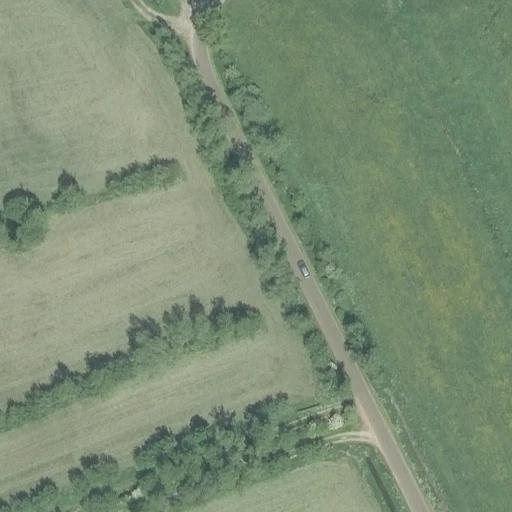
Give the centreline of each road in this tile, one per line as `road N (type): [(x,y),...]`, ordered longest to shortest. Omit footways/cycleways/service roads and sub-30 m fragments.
road 1 (unclassified): [(418,511),(210,86),(198,34),(214,0)]
road 2 (track): [(71,511),(364,401)]
road 3 (track): [(378,429),(142,511)]
